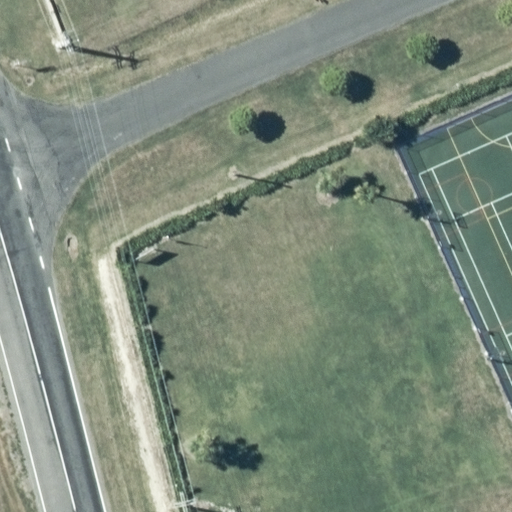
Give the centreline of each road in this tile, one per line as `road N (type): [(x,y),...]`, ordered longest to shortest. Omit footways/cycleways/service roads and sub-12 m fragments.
road 1 (unclassified): [(423,0),(0,179)]
road 2 (secondary): [(72,511),(0,222)]
